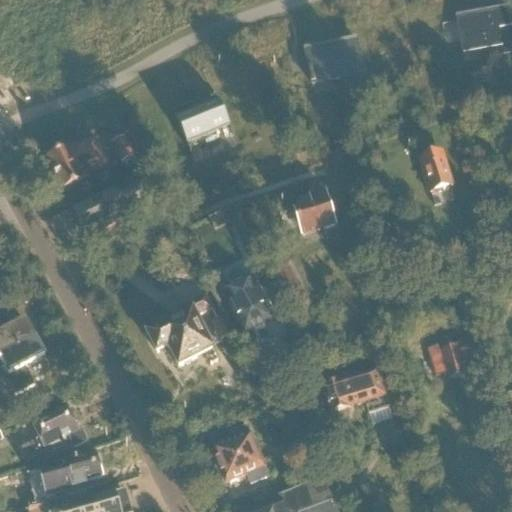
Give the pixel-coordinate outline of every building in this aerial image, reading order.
[(511,28),(509,12),(457,21),(463,54),(502,47),(503,56),(511,54),(511,28)] [(364,77),(357,43),(305,53),(312,85),(342,79),(343,88),(364,84),(363,77),(364,77)] [(219,103),(177,121),(188,147),(230,129),(219,103)] [(122,164),(134,158),(125,139),(112,145),(122,164)] [(79,145),(47,161),(55,177),(51,179),(57,191),(61,189),(63,193),(95,178),(93,175),(108,168),(98,146),(95,140),(80,147),(79,145)] [(442,156),(421,163),(430,194),(452,187),(442,156)] [(73,213),(78,224),(72,227),(76,235),(82,232),(86,240),(131,219),(129,214),(152,203),(143,185),(120,196),(117,191),(73,213)] [(324,193),(311,197),(313,206),(295,211),(303,237),(335,227),(324,193)] [(455,252),(459,266),(485,259),(481,245),(455,252)] [(284,266),(273,272),(280,286),(291,280),(284,266)] [(250,279),(224,292),(245,335),(277,320),(269,303),(263,306),(250,279)] [(179,319),(147,335),(157,355),(168,349),(179,369),(213,352),(196,319),(212,310),(206,297),(176,313),(179,319)] [(226,317),(212,324),(221,341),(235,334),(226,317)] [(0,334),(0,359),(35,341),(26,324),(1,337),(0,334)] [(439,348),(428,352),(436,378),(447,375),(448,380),(468,374),(465,367),(468,366),(476,364),(476,363),(469,340),(456,344),(458,349),(440,354),(439,348)] [(0,371),(3,370),(7,377),(4,379),(15,399),(35,388),(25,370),(45,359),(35,341),(0,359),(0,371)] [(390,410),(379,371),(323,388),(331,415),(365,404),(369,416),(390,410)] [(511,379),(495,385),(511,436),(511,379)] [(40,442),(22,451),(28,463),(36,459),(46,454),(46,455),(66,445),(64,442),(69,439),(75,450),(87,444),(80,431),(77,432),(65,408),(31,425),(40,442)] [(273,419),(262,423),(264,429),(275,424),(273,419)] [(226,430),(207,438),(213,453),(219,468),(216,469),(222,484),(224,483),(226,486),(248,478),(252,487),(267,481),(263,472),(264,472),(251,438),(247,427),(228,435),(226,430)] [(87,489),(85,484),(103,479),(100,469),(102,466),(100,460),(97,458),(96,455),(60,466),(60,467),(39,473),(47,501),(87,489)] [(336,511),(325,481),(242,511),(336,511)] [(129,511),(127,505),(124,493),(115,496),(114,494),(79,505),(78,502),(57,508),(57,511),(129,511)]
